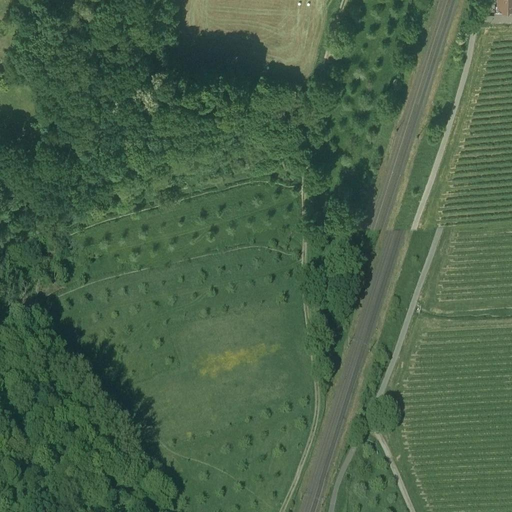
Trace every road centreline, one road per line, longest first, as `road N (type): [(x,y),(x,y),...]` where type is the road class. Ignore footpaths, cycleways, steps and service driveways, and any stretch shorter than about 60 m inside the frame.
road 1 (track): [(269,511),(314,404),(318,357),(304,218),(355,0)]
road 2 (track): [(480,53),(370,389)]
road 3 (track): [(431,511),(370,389)]
road 4 (track): [(370,389),(339,450),(324,511)]
